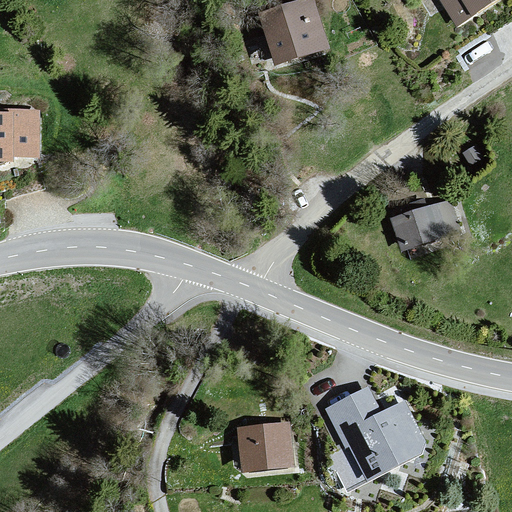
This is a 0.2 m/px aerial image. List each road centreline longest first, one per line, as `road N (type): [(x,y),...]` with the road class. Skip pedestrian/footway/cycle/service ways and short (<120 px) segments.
road 1 (residential): [(247,288),(399,146),(511,72)]
road 2 (tertiary): [(511,374),(247,288)]
road 3 (residential): [(202,273),(0,436)]
road 4 (tertiary): [(202,273),(69,245),(0,266)]
